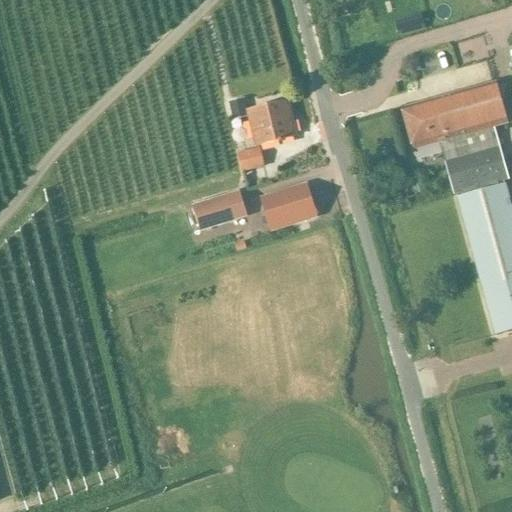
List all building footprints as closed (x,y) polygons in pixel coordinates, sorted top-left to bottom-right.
[(453,194),(456,194),(504,180),(508,179),(494,128),(507,124),(495,83),(401,109),(413,150),(439,143),(453,194)] [(240,94),(227,98),(230,114),(244,108),(240,94)] [(247,112),(247,113),(255,147),(297,137),(288,102),(247,112)] [(260,149),(237,154),(242,173),(265,168),(260,149)] [(511,330),(511,210),(505,184),(504,180),(456,194),(457,198),(456,198),(494,335),(511,330)] [(307,187),(261,200),(271,230),(316,216),(307,187)] [(191,212),(199,234),(247,216),(239,194),(191,212)] [(244,243),(234,245),(236,251),(246,248),(244,243)] [(0,383),(29,500),(38,498),(0,347),(0,383)] [(0,438),(17,505),(25,503),(0,403),(0,438)]
